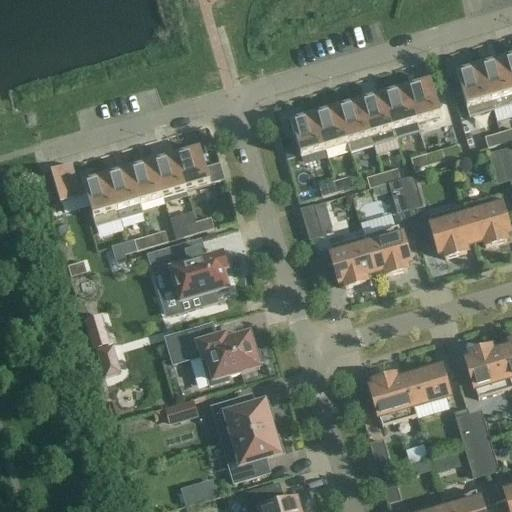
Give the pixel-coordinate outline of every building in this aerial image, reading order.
[(511,107),(511,87),(504,60),(481,67),(494,113),(511,107)] [(494,113),(481,67),(457,74),(470,120),(494,113)] [(418,126),(419,126),(442,119),(431,82),(407,89),(418,126)] [(421,134),(419,126),(418,126),(407,89),(384,96),(398,141),(421,134)] [(375,148),(398,141),(384,96),(361,102),(375,148)] [(351,155),(375,148),(361,102),(338,109),(349,146),(348,146),(351,155)] [(338,109),(315,116),(326,153),(348,146),(349,146),(338,109)] [(302,160),(326,153),(315,116),(291,123),(302,160)] [(511,143),(511,131),(501,135),(504,146),(511,143)] [(504,146),(501,135),(485,139),(489,151),(504,146)] [(443,153),(442,152),(427,156),(430,168),(446,163),(460,159),(462,155),(459,148),(443,153)] [(187,193),(226,182),(221,165),(206,169),(200,149),(176,156),(187,193)] [(511,150),(502,153),(504,162),(511,160),(511,150)] [(493,166),(504,162),(502,153),(490,157),(493,166)] [(176,156),(153,163),(164,200),(187,193),(176,156)] [(415,172),(430,168),(427,156),(412,161),(415,172)] [(130,170),(141,207),(164,200),(153,163),(130,170)] [(52,172),(52,173),(61,204),(82,198),(78,186),(73,166),(52,172)] [(141,207),(130,170),(107,177),(118,214),(119,213),(121,222),(143,216),(140,207),(141,207)] [(383,175),(386,187),(401,182),(398,171),(383,175)] [(370,191),(386,187),(383,175),(367,180),(370,191)] [(84,184),(78,186),(82,198),(87,196),(97,229),(121,222),(119,213),(118,214),(107,177),(83,184),(84,184)] [(353,190),(350,179),(335,183),(338,195),(353,190)] [(402,183),(410,211),(422,208),(413,179),(402,183)] [(338,195),(335,183),(319,188),(323,199),(338,195)] [(390,186),(399,215),(410,211),(402,183),(390,186)] [(464,210),(475,248),(476,248),(475,246),(484,243),(486,250),(507,243),(506,239),(510,238),(499,200),(464,210)] [(322,238),(314,208),(302,212),(311,242),(311,241),(322,238)] [(430,220),(432,229),(441,258),(444,257),(446,261),(467,255),(465,249),(474,246),(475,248),(464,210),(430,220)] [(211,220),(195,224),(199,235),(215,231),(211,220)] [(199,235),(195,224),(181,229),(184,240),(199,235)] [(364,239),(375,278),(376,277),(375,275),(384,272),(386,279),(408,273),(406,268),(410,267),(399,229),(364,239)] [(153,249),(169,244),(166,233),(150,238),(153,249)] [(153,249),(150,238),(135,242),(138,253),(153,249)] [(375,278),(364,239),(330,250),(341,287),(345,286),(346,291),(367,284),(365,278),(374,275),(375,278)] [(185,246),(156,254),(168,293),(177,291),(181,305),(200,299),(203,309),(218,304),(216,295),(229,291),(224,273),(227,272),(223,257),(192,266),(185,246)] [(84,263),(68,268),(71,279),(87,274),(84,263)] [(226,338),(217,341),(213,327),(166,340),(174,367),(202,359),(210,389),(229,383),(228,379),(260,370),(259,365),(263,364),(259,352),(255,353),(254,348),(252,349),(248,337),(228,343),(226,338)] [(94,348),(108,344),(106,337),(91,341),(94,348)] [(511,382),(510,383),(511,389),(511,346),(510,347),(511,352),(503,356),(503,353),(502,353),(511,382)] [(97,353),(102,370),(117,366),(112,349),(97,353)] [(479,402),(511,391),(511,389),(510,383),(511,382),(502,353),(501,354),(502,356),(493,358),(491,352),(470,358),(471,363),(468,364),(479,402)] [(416,381),(407,384),(407,382),(406,382),(415,411),(415,410),(449,401),(441,372),(439,367),(414,375),(416,381)] [(415,411),(406,382),(406,384),(397,387),(396,380),(374,387),(376,391),(372,392),(383,430),(418,420),(415,410),(415,411)] [(269,405),(250,411),(246,399),(212,409),(223,446),(271,432),(269,423),(273,421),(269,405)] [(165,410),(169,424),(196,416),(192,402),(165,410)] [(271,432),(223,446),(235,486),(262,478),(258,463),(283,455),(279,439),(274,440),(271,432)] [(475,438),(478,448),(489,445),(486,435),(475,438)] [(463,442),(466,451),(478,448),(475,438),(463,442)] [(371,446),(379,477),(390,473),(382,444),(372,447),(371,446)] [(478,448),(481,458),(492,455),(489,445),(478,448)] [(466,451),(475,480),(486,477),(481,458),(478,448),(466,451)] [(437,475),(446,472),(443,461),(434,464),(437,475)] [(212,482),(196,486),(201,502),(216,498),(212,482)] [(300,511),(297,501),(286,505),(280,485),(241,497),(246,511),(300,511)] [(482,511),(477,494),(442,504),(443,511),(482,511)]
